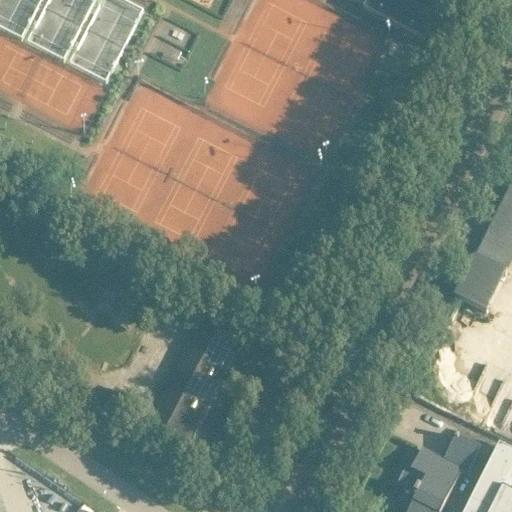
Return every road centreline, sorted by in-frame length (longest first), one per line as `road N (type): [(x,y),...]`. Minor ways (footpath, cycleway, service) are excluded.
road 1 (unclassified): [(295,511),(511,78)]
road 2 (unclassified): [(146,511),(0,416)]
